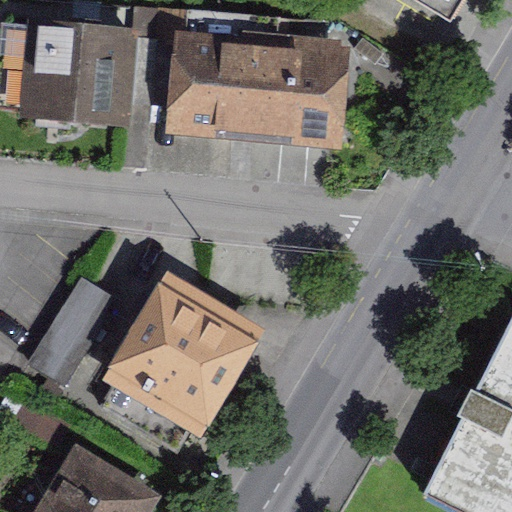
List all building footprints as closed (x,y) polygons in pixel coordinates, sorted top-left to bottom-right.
[(138,34),(34,23),(24,120),(128,131),(138,34)] [(353,58),(179,44),(171,144),(344,158),(353,58)] [(168,287),(111,384),(208,441),(265,344),(168,287)] [(511,511),(511,336),(435,492),(475,511),(511,511)] [(79,449),(43,511),(152,511),(162,495),(79,449)]
